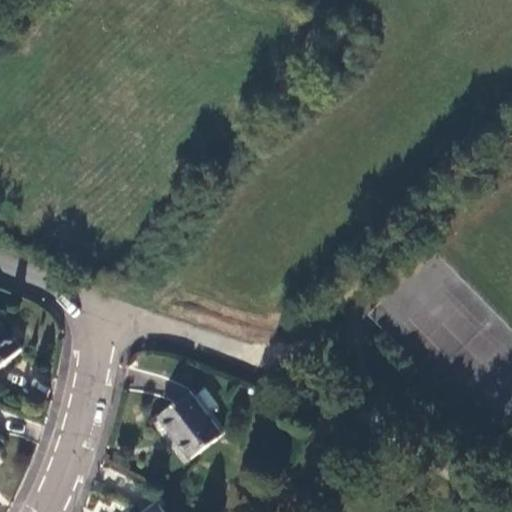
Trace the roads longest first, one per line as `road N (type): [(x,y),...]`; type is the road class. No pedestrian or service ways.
road 1 (residential): [(91,316),(97,346),(84,415),(46,511)]
road 2 (residential): [(91,316),(121,317),(254,356),(277,346)]
